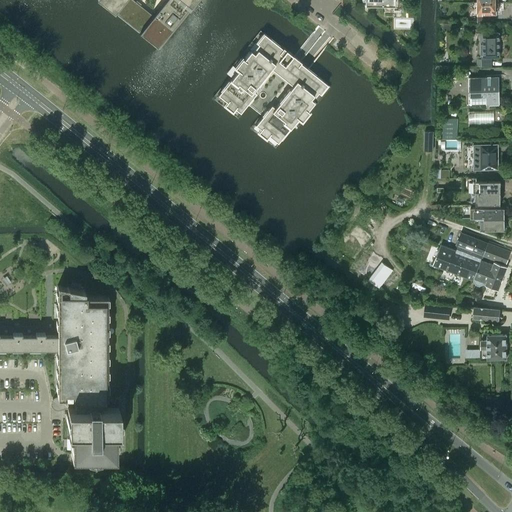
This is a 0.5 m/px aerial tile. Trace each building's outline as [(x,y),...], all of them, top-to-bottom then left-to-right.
[(193,0),(98,0),(157,46),(193,0)] [(498,2),(477,2),(477,14),(478,14),(478,21),(488,21),(488,14),(496,14),(496,10),(498,10),(498,2)] [(484,33),(484,30),(477,31),(477,56),(499,56),(499,33),(484,33)] [(319,93),(327,84),(300,62),(301,61),(292,54),(285,49),(283,47),(282,48),(263,33),(256,42),(258,44),(252,51),(250,49),(243,58),(241,57),(234,66),(237,69),(217,94),(226,101),(224,105),(232,111),(234,108),(240,112),(246,104),(262,116),(255,124),(260,128),(257,132),(265,138),(268,135),(277,142),(297,117),(301,120),(308,110),(307,109),(314,100),(312,99),(317,92),(319,93)] [(456,62),(457,54),(447,54),(447,62),(456,62)] [(499,103),(499,77),(468,77),(469,103),(499,103)] [(458,117),(444,116),(443,137),(457,138),(458,117)] [(434,149),(434,129),(425,129),(425,149),(434,149)] [(498,167),(498,144),(467,144),(468,168),(498,167)] [(500,181),(476,181),(476,192),(501,192),(500,181)] [(446,192),(447,183),(439,183),(439,192),(446,192)] [(501,192),(476,192),(476,203),(501,203),(501,192)] [(506,214),(506,209),(504,209),(504,207),(470,207),(470,218),(480,218),(504,218),(504,214),(506,214)] [(506,227),(506,222),(504,222),(504,218),(480,218),(480,229),(505,229),(505,227),(506,227)] [(483,255),(488,243),(461,233),(456,244),(483,255)] [(427,259),(434,262),(441,244),(434,241),(427,259)] [(505,264),(510,251),(488,243),(483,255),(505,264)] [(495,262),(493,265),(441,245),(433,264),(474,280),(475,284),(479,285),(483,283),(498,289),(506,267),(495,262)] [(0,347),(11,348),(22,348),(34,348),(45,348),(57,348),(57,353),(57,360),(57,368),(57,374),(57,382),(57,389),(57,396),(57,397),(59,397),(67,406),(70,405),(70,406),(70,409),(70,427),(67,427),(66,427),(66,429),(68,429),(72,429),(72,434),(70,434),(70,439),(70,449),(70,454),(86,454),(86,453),(92,453),(92,457),(93,457),(93,453),(99,453),(99,454),(100,454),(109,454),(115,454),(115,434),(113,434),(113,429),(117,429),(119,429),(119,427),(118,427),(118,419),(117,419),(117,416),(117,414),(118,414),(118,413),(118,406),(118,400),(105,400),(105,406),(100,406),(98,406),(94,406),(94,397),(100,397),(107,397),(107,389),(107,382),(107,374),(107,368),(107,360),(107,353),(107,346),(107,339),(107,331),(107,325),(107,317),(107,310),(107,302),(107,296),(107,295),(84,295),(84,290),(57,285),(57,290),(57,297),(57,305),(57,311),(57,319),(57,326),(57,334),(44,334),(44,331),(35,331),(35,334),(21,334),(21,331),(12,331),(12,334),(0,333),(0,347)] [(426,303),(424,317),(449,319),(450,305),(426,303)] [(474,307),(473,317),(498,320),(499,309),(474,307)] [(481,348),(487,348),(487,358),(507,358),(506,334),(487,334),(487,340),(481,340),(481,348)] [(466,347),(466,356),(480,356),(481,348),(466,347)]
